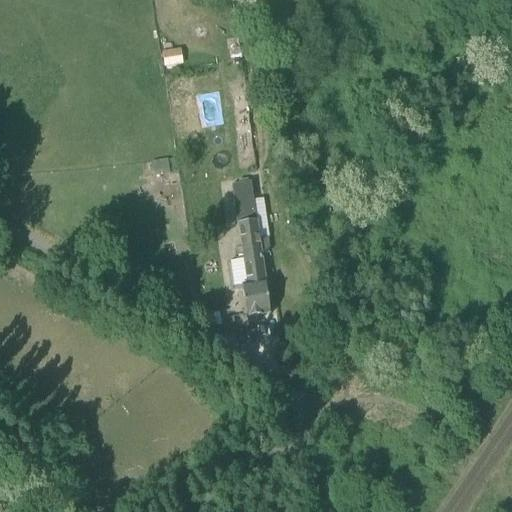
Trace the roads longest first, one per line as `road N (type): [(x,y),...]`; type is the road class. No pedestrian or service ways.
road 1 (residential): [(303,410),(293,394),(138,314),(0,223)]
road 2 (unclassified): [(202,511),(293,438),(303,410)]
